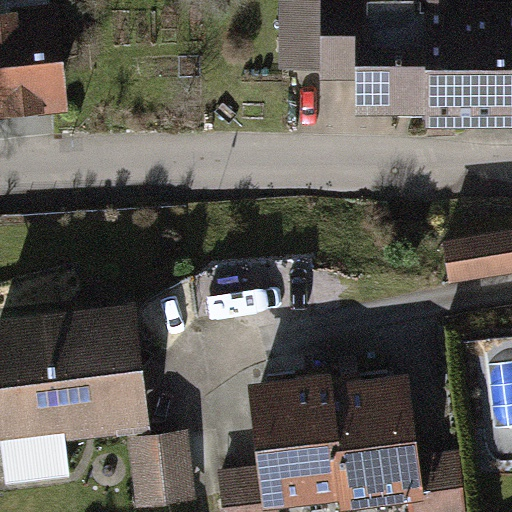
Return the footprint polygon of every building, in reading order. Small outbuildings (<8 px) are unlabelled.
[(0,0),(0,108),(48,106),(41,0),(0,0)] [(292,0),(295,78),(364,76),(366,118),(511,112),(511,2),(475,4),(474,0),(292,0)] [(511,220),(434,238),(443,282),(511,266),(511,220)] [(131,304),(0,316),(0,433),(142,420),(131,304)] [(345,496),(337,383),(336,369),(248,375),(254,461),(231,463),(234,511),(289,511),(289,500),(345,496)] [(337,383),(345,496),(345,509),(420,504),(420,511),(473,511),(470,458),(420,461),(415,378),(337,383)] [(190,426),(132,432),(139,496),(197,490),(190,426)]
